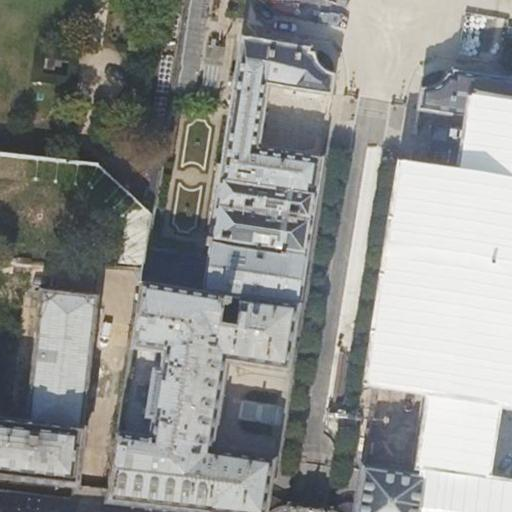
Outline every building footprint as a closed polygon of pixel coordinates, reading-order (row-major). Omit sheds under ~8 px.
[(183,0),(169,96),(193,99),(195,87),(203,88),(216,0),(183,0)] [(316,51),(334,54),(337,38),(319,35),(316,51)] [(200,293),(298,308),(320,168),(256,158),(266,94),(331,104),(334,84),(330,82),(325,81),(318,74),(315,69),(314,62),(309,61),(309,56),(239,47),(200,293)] [(511,511),(511,88),(454,79),(453,83),(448,83),(444,90),(440,95),(437,96),(433,98),(428,99),(421,98),(418,120),(420,120),(420,119),(482,129),(470,193),(410,183),(410,182),(407,182),(374,381),(377,381),(434,391),(428,431),(420,476),(364,468),(360,467),(353,511),(511,511)] [(220,86),(208,84),(205,101),(217,103),(220,86)] [(298,308),(200,293),(140,284),(130,349),(161,354),(158,374),(153,373),(145,418),(150,419),(147,438),(117,433),(108,491),(106,502),(190,511),(265,511),(273,460),(211,450),(225,362),(287,373),(298,308)] [(0,478),(1,479),(76,487),(95,296),(40,290),(26,424),(0,421),(0,478)]
